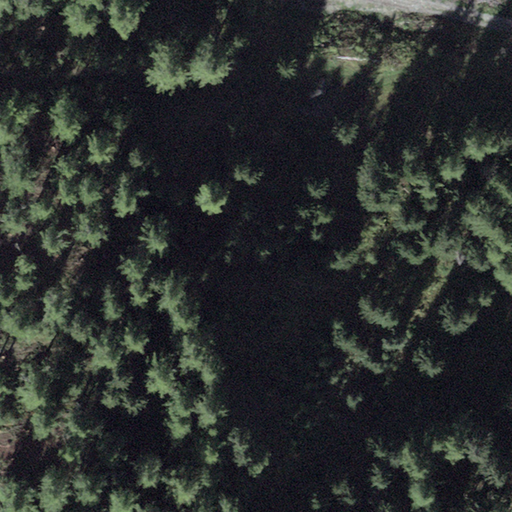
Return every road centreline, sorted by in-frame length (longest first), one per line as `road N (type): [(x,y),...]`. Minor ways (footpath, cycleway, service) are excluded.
road 1 (track): [(0,91),(511,50)]
road 2 (track): [(369,0),(511,24)]
